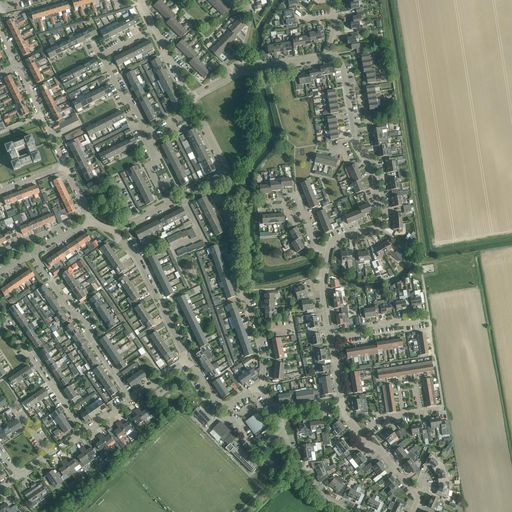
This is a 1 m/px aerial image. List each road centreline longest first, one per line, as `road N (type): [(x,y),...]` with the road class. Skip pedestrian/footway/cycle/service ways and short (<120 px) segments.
road 1 (residential): [(260,387),(262,343),(237,280),(233,231),(209,183)]
road 2 (residential): [(130,398),(33,252)]
road 3 (residential): [(328,250),(330,241),(380,221),(373,171),(355,138)]
road 4 (residential): [(185,361),(140,263),(114,230)]
road 5 (residential): [(189,96),(246,68),(324,56)]
road 6 (residential): [(83,431),(9,325)]
